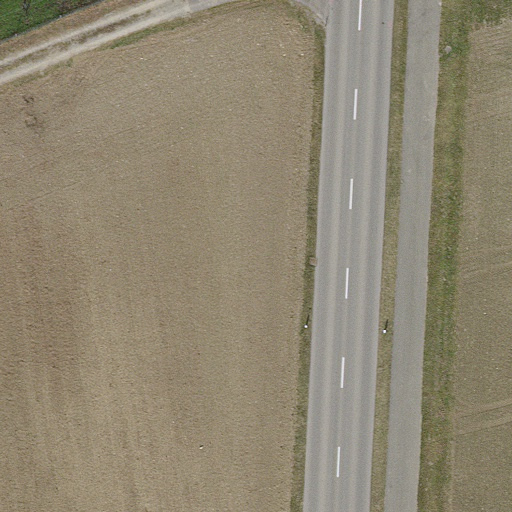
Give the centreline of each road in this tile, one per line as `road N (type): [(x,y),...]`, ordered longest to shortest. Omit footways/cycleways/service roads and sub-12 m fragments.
road 1 (tertiary): [(362,0),(335,511)]
road 2 (track): [(197,0),(0,76)]
